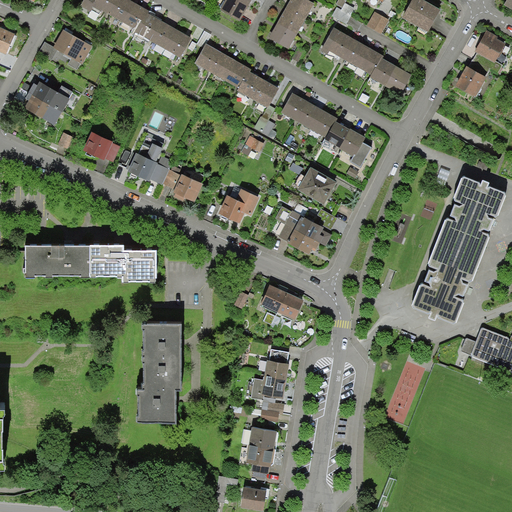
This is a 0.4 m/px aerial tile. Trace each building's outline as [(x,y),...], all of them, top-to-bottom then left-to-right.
[(148,13),(124,0),(95,0),(91,8),(137,34),(148,13)] [(220,0),(216,8),(235,19),(245,0),(220,0)] [(289,0),(268,37),(284,46),(309,2),(304,0),(289,0)] [(423,31),(436,8),(421,0),(408,0),(398,17),(423,31)] [(386,17),(370,8),(361,23),(377,33),(386,17)] [(148,13),(137,34),(181,58),(192,38),(148,13)] [(382,55),(332,27),(319,49),(370,77),(380,59),(382,55)] [(81,62),(90,47),(60,28),(51,43),(81,62)] [(0,50),(3,52),(11,34),(0,29),(0,50)] [(471,49),(492,62),(504,43),(483,30),(471,49)] [(249,70),(206,46),(194,67),(237,91),(247,73),(249,70)] [(380,59),(370,77),(389,88),(390,86),(400,70),(380,59)] [(456,85),(472,95),(483,77),(467,67),(456,85)] [(400,70),(390,86),(403,93),(412,77),(400,70)] [(247,73),(237,91),(267,108),(278,90),(247,73)] [(62,95),(40,83),(25,112),(48,124),(62,95)] [(332,116),(287,91),(276,111),(321,136),(330,119),(332,116)] [(330,119),(321,136),(352,154),(362,138),(330,119)] [(114,144),(94,134),(84,156),(104,165),(114,144)] [(165,167),(133,152),(124,171),(156,187),(165,167)] [(320,203),(332,182),(307,168),(295,189),(320,203)] [(191,201),(199,184),(179,175),(171,192),(191,201)] [(463,175),(459,176),(452,196),(452,199),(461,202),(458,204),(453,202),(448,214),(453,216),(455,220),(446,216),(443,218),(426,261),(427,264),(435,267),(432,270),(427,267),(422,280),(428,281),(428,285),(421,282),(418,283),(409,304),(426,311),(424,316),(433,319),(435,314),(454,321),(462,300),(461,297),(452,295),(457,292),(463,294),(466,283),(461,281),(460,277),(467,279),(471,279),(487,235),(486,232),(479,229),(483,227),(487,229),(492,218),(487,215),(486,211),(494,214),(496,213),(504,195),(503,191),(488,184),(485,185),(488,180),(481,178),(479,183),(477,181),(463,175)] [(257,196),(237,188),(233,197),(224,193),(213,217),(238,228),(244,213),(249,215),(257,196)] [(321,229),(300,217),(285,242),(307,254),(321,229)] [(58,245),(28,245),(28,274),(124,273),(124,281),(156,280),(156,248),(140,248),(125,248),(124,244),(105,244),(58,245)] [(304,301),(270,284),(261,304),(295,320),(304,301)] [(248,297),(241,293),(232,308),(239,312),(248,297)] [(181,390),(181,325),(143,325),(143,389),(138,389),(138,422),(176,422),(176,390),(181,390)] [(509,338),(482,328),(470,357),(511,373),(511,334),(511,335),(509,338)] [(270,361),(267,360),(264,380),(254,378),(251,398),(264,400),(264,397),(264,395),(283,398),(289,364),(287,363),(289,352),(272,349),(270,361)] [(275,399),(264,397),(264,400),(260,419),(278,422),(279,413),(283,413),(284,404),(275,402),(275,399)] [(278,432),(252,427),(246,463),(272,467),(278,432)] [(239,479),(217,475),(212,501),(223,503),(225,495),(235,497),(239,479)] [(265,489),(243,485),(240,506),(261,510),(265,489)]
